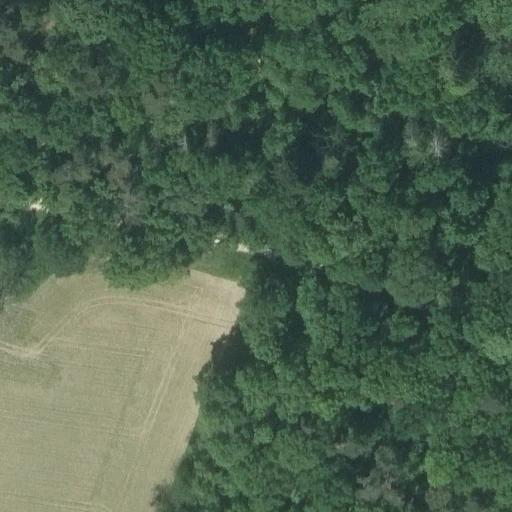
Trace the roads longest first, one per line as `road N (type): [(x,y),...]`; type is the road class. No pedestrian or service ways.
road 1 (track): [(0,194),(281,245)]
road 2 (track): [(511,348),(393,284),(281,245)]
